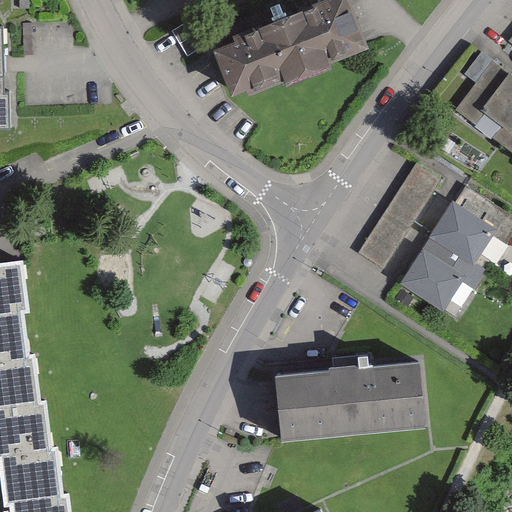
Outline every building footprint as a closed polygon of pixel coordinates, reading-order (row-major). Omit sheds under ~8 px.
[(275,30),(212,55),(232,107),(286,86),(288,92),(331,75),(328,69),(367,54),(346,2),(288,25),(282,8),(268,13),(275,30)] [(219,43),(204,17),(177,33),(191,58),(219,43)] [(0,142),(9,142),(5,39),(0,39),(0,142)] [(501,144),(511,129),(511,75),(483,53),(468,73),(478,81),(456,110),(501,144)] [(511,129),(501,144),(511,151),(511,129)] [(442,179),(416,162),(368,235),(358,249),(384,266),(442,179)] [(435,236),(486,268),(491,260),(495,262),(511,234),(511,215),(466,186),(435,236)] [(456,316),(486,268),(435,236),(405,284),(456,316)] [(0,358),(28,355),(22,309),(28,308),(22,262),(0,264),(0,358)] [(0,454),(52,448),(46,401),(40,402),(34,354),(28,355),(0,358),(0,454)] [(420,368),(279,377),(287,444),(428,433),(420,368)] [(58,447),(52,448),(0,454),(0,456),(6,502),(11,502),(12,511),(71,511),(69,492),(64,493),(58,447)]
